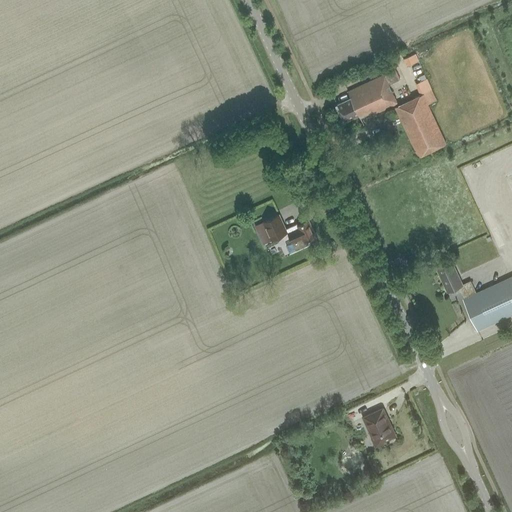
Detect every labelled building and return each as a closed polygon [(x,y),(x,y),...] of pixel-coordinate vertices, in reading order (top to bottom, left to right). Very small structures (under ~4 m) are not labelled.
[(408,65),(421,60),(417,52),(405,57),(408,65)] [(352,96),(337,103),(345,120),(359,113),(361,116),(372,111),(372,113),(378,110),(379,112),(398,103),(392,91),(389,92),(386,87),(389,85),(389,84),(400,79),(395,69),(349,90),(352,96)] [(420,156),(445,145),(422,93),(397,105),(420,156)] [(279,214),(262,221),(270,240),(287,232),(288,232),(286,228),(279,214)] [(296,224),(286,228),(288,232),(287,232),(288,233),(292,243),(293,243),(297,250),(308,245),(306,241),(308,240),(316,236),(312,227),(309,221),(297,226),(296,224)] [(452,259),(436,266),(448,291),(457,287),(463,299),(462,300),(476,331),(511,314),(511,276),(475,294),(469,281),(463,284),(452,259)] [(383,408),(363,417),(373,438),(371,439),(375,447),(382,443),(382,441),(395,435),(383,408)]
